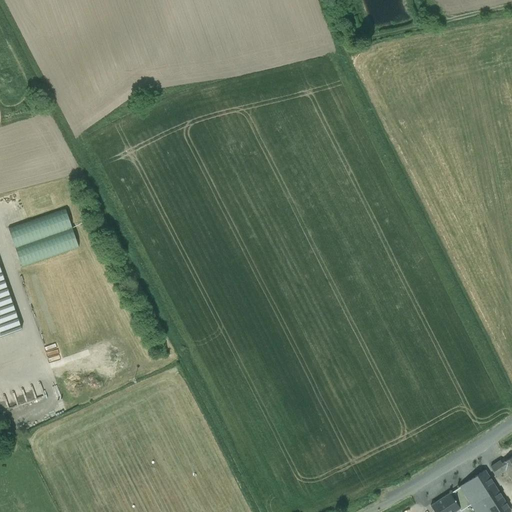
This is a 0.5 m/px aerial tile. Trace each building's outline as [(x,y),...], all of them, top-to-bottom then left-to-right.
[(65,208),(8,228),(22,267),(78,247),(65,208)] [(0,336),(22,329),(0,266),(0,336)] [(511,456),(501,464),(505,470),(504,471),(511,482),(511,456)] [(499,461),(489,467),(496,477),(504,471),(505,470),(501,464),(499,461)] [(484,470),(459,487),(460,487),(470,505),(474,511),(508,511),(510,511),(484,470)] [(449,493),(430,505),(434,511),(453,511),(458,509),(460,511),(470,505),(460,487),(450,494),(449,493)]
